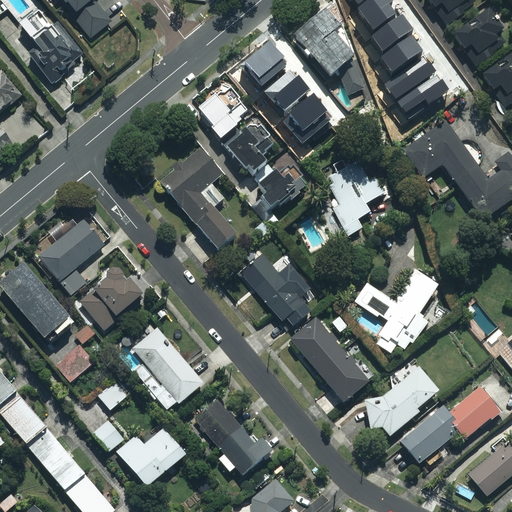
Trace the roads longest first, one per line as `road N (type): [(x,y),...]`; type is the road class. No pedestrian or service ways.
road 1 (residential): [(403,511),(339,472),(76,154)]
road 2 (primary): [(196,53),(76,154)]
